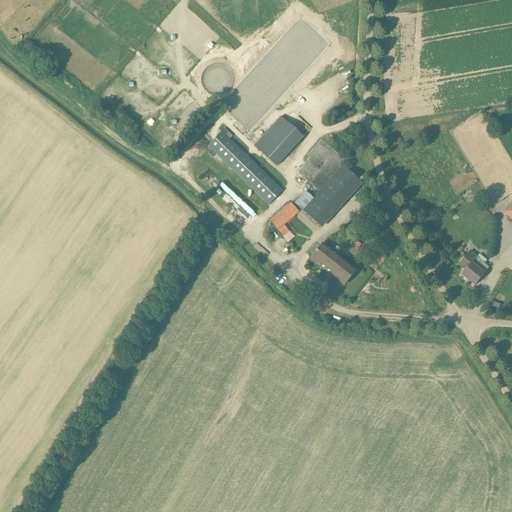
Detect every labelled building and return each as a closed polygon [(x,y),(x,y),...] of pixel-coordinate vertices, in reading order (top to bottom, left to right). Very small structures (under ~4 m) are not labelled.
[(278,124),(256,136),(263,148),(285,136),(278,124)] [(283,191),(222,131),(207,147),(211,150),(207,155),(210,159),(215,154),(268,206),(283,191)] [(342,167),(342,166),(336,173),(356,191),(363,184),(342,167)] [(299,213),(289,201),(286,203),(288,205),(269,220),(283,237),(289,232),(284,225),(299,213)] [(328,221),(309,203),(302,211),(322,229),(328,221)] [(511,205),(503,212),(511,223),(511,205)] [(355,272),(321,246),(311,257),(345,284),(355,272)] [(487,269),(468,253),(457,266),(464,271),(460,276),(473,287),(483,275),(482,275),(487,269)] [(306,296),(275,270),(265,281),(297,308),(306,296)]
